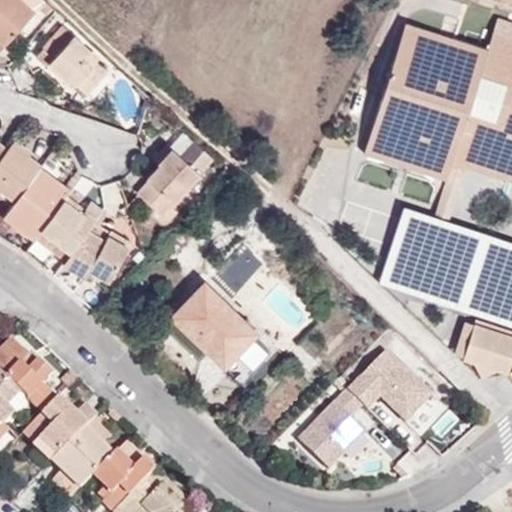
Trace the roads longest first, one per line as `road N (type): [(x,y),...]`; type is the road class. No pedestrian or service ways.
road 1 (unclassified): [(511,428),(418,500),(355,510),(249,490),(145,389),(9,279)]
road 2 (residential): [(511,425),(278,198)]
